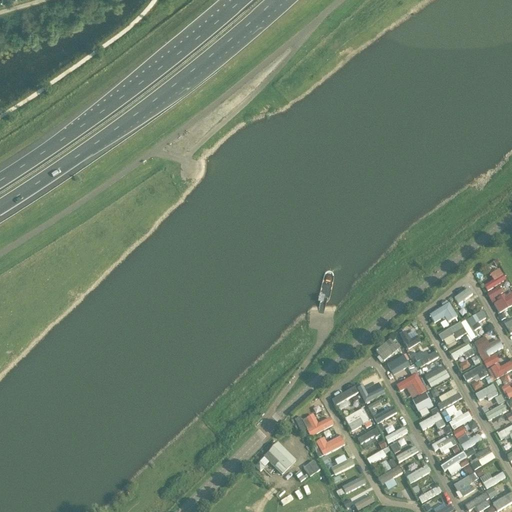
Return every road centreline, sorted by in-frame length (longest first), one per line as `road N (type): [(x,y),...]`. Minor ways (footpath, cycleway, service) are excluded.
road 1 (residential): [(459,511),(368,363),(327,403),(380,498),(419,511)]
road 2 (motorway): [(0,207),(167,90),(276,0)]
road 3 (residential): [(511,480),(422,318),(467,278),(511,353)]
road 4 (unclassified): [(266,426),(406,301),(511,221)]
road 5 (motorway): [(240,0),(0,180)]
road 6 (unclassified): [(153,151),(299,36)]
road 7 (unclassified): [(153,151),(0,253)]
road 8 (unclassified): [(184,160),(280,67),(299,36)]
road 9 (unclassified): [(266,426),(323,330),(323,306)]
road 10 (unclassified): [(181,511),(266,426)]
